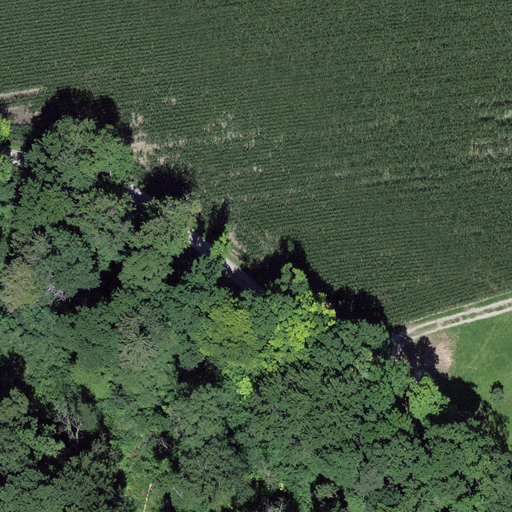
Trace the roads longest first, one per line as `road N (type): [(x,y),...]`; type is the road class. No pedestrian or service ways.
road 1 (track): [(511,496),(188,234),(110,190),(0,157)]
road 2 (track): [(349,357),(511,300)]
